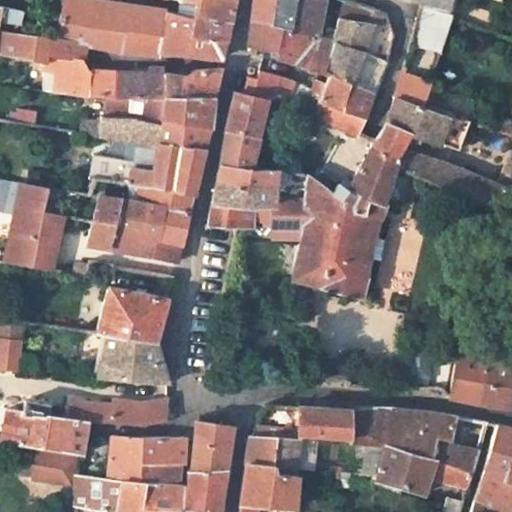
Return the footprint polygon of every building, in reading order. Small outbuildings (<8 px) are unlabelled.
[(120,51),(122,30),(161,35),(163,11),(97,0),(63,0),(59,36),(83,43),(111,50),(120,51)] [(172,0),(196,6),(194,16),(228,24),(233,0),(172,0)] [(251,0),(251,10),(289,24),(291,0),(251,0)] [(320,0),(291,0),(289,24),(332,40),(333,25),(319,23),(320,0)] [(349,0),(339,0),(336,16),(366,23),(371,6),(349,0)] [(406,0),(416,2),(446,8),(447,0),(406,0)] [(332,40),(289,24),(251,10),(247,45),(275,54),(275,57),(327,74),(332,40)] [(174,54),(184,55),(193,56),(220,58),(224,40),(190,33),(194,16),(163,11),(161,35),(122,30),(120,51),(145,54),(160,55),(160,51),(174,54)] [(228,24),(194,16),(190,33),(224,40),(228,24)] [(384,59),(359,52),(366,23),(336,16),(333,25),(332,40),(327,74),(370,89),(384,59)] [(59,36),(21,32),(0,29),(0,54),(45,60),(46,52),(82,60),(83,43),(59,36)] [(46,52),(45,60),(44,70),(57,71),(55,93),(109,98),(112,98),(115,72),(87,71),(82,60),(46,52)] [(184,79),(161,76),(158,99),(212,99),(218,69),(191,68),(184,79)] [(254,83),(267,86),(269,73),(259,70),(256,79),(245,78),(243,93),(251,95),(254,83)] [(115,72),(112,98),(129,99),(158,99),(161,76),(145,72),(115,72)] [(420,106),(427,80),(398,72),(392,97),(420,106)] [(327,74),(319,94),(317,98),(365,114),(370,89),(327,74)] [(275,99),(313,112),(317,98),(319,94),(305,89),(303,96),(292,91),(294,80),(280,76),(275,99)] [(231,90),(224,130),(258,130),(264,98),(267,86),(254,83),(251,95),(243,93),(231,90)] [(497,210),(506,188),(437,161),(400,150),(405,130),(438,141),(441,129),(445,114),(420,106),(392,97),(385,124),(368,151),(394,164),(497,210)] [(107,116),(158,121),(207,126),(212,99),(158,99),(129,99),(112,98),(109,98),(107,116)] [(365,114),(317,98),(313,112),(362,131),(365,114)] [(456,133),(461,119),(445,114),(441,129),(456,133)] [(85,131),(98,134),(100,122),(87,120),(85,131)] [(203,148),(207,126),(158,121),(155,143),(203,148)] [(258,133),(258,130),(224,130),(218,162),(252,161),(258,133)] [(379,222),(385,204),(383,203),(394,164),(368,151),(340,198),(306,170),(300,171),(305,141),(258,133),(252,161),(268,164),(280,167),(277,184),(274,203),(255,203),(255,205),(251,226),(303,226),(292,280),(362,296),(367,275),(357,272),(369,220),(379,222)] [(155,143),(152,161),(148,185),(192,196),(203,148),(155,143)] [(111,175),(112,158),(92,156),(90,173),(111,175)] [(134,158),(133,165),(141,167),(138,184),(148,185),(152,161),(134,158)] [(252,161),(218,162),(215,179),(249,182),(252,161)] [(280,167),(268,164),(265,183),(277,184),(280,167)] [(265,183),(249,182),(215,179),(210,204),(255,205),(255,203),(274,203),(277,184),(265,183)] [(48,187),(20,182),(6,261),(50,269),(61,215),(42,211),(48,187)] [(136,202),(162,207),(188,211),(192,196),(148,185),(138,184),(131,183),(136,202)] [(96,195),(87,242),(111,246),(120,199),(96,195)] [(120,199),(111,246),(110,249),(176,261),(180,244),(156,239),(162,207),(120,199)] [(251,226),(255,205),(210,204),(206,222),(238,225),(251,226)] [(180,244),(188,211),(162,207),(156,239),(180,244)] [(157,343),(168,298),(107,286),(97,334),(107,336),(157,343)] [(0,342),(6,343),(7,336),(9,320),(0,317),(0,342)] [(21,321),(9,320),(7,336),(19,338),(21,321)] [(0,342),(0,368),(15,370),(19,350),(17,350),(19,338),(7,336),(6,343),(0,342)] [(165,382),(157,343),(107,336),(101,377),(165,382)] [(487,353),(459,346),(450,400),(479,403),(487,353)] [(511,363),(511,359),(487,353),(479,403),(504,407),(511,363)] [(46,414),(48,403),(22,399),(20,411),(6,409),(1,442),(80,456),(84,422),(131,422),(163,421),(167,408),(109,399),(107,404),(75,398),(71,418),(46,414)] [(344,411),(298,408),(296,436),(350,440),(351,411),(344,411)] [(477,450),(463,447),(446,443),(450,416),(439,415),(405,411),(351,411),(350,440),(349,445),(381,448),(385,449),(469,473),(477,450)] [(469,419),(450,416),(446,443),(463,447),(469,419)] [(469,419),(463,447),(477,450),(485,422),(469,419)] [(194,420),(193,469),(226,470),(230,429),(194,420)] [(506,459),(511,436),(511,427),(493,424),(477,477),(500,482),(506,459)] [(274,465),(273,472),(293,474),(296,440),(248,435),(245,463),(274,465)] [(110,436),(108,477),(76,474),(75,506),(117,510),(120,479),(180,482),(180,462),(140,459),(140,437),(110,436)] [(185,463),(184,459),(182,436),(140,437),(140,459),(180,462),(185,463)] [(385,449),(378,473),(376,482),(420,495),(425,480),(463,489),(469,473),(385,449)] [(29,476),(66,483),(71,457),(35,450),(29,476)] [(511,460),(506,459),(500,482),(477,477),(467,511),(506,511),(511,492),(511,460)] [(296,508),(297,474),(293,474),(273,472),(274,465),(245,463),(239,504),(258,505),(296,508)] [(193,469),(188,468),(187,483),(183,483),(181,510),(196,511),(216,511),(226,470),(193,469)] [(125,511),(180,511),(181,510),(183,483),(180,482),(120,479),(117,510),(125,511)]
